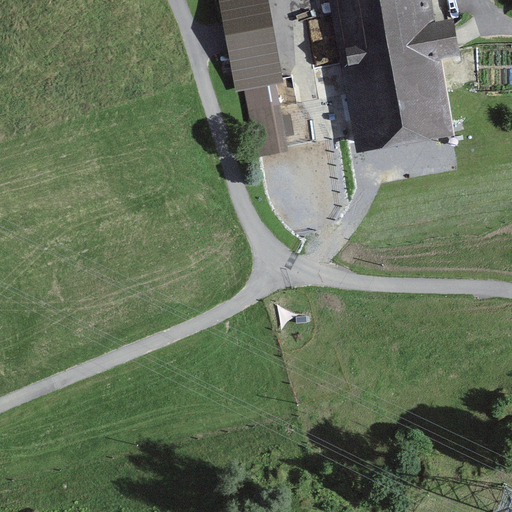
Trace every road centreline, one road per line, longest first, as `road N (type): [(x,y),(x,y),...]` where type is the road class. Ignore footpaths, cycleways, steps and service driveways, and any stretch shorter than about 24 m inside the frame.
road 1 (track): [(511,291),(353,282),(276,266),(237,189),(177,0)]
road 2 (track): [(0,404),(200,323),(240,301),(276,266)]
road 3 (track): [(291,0),(313,118)]
